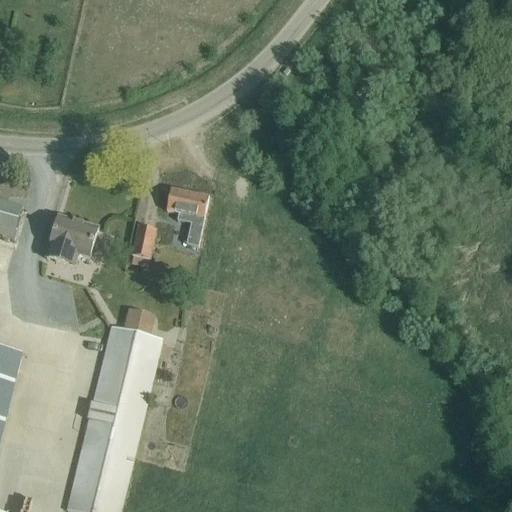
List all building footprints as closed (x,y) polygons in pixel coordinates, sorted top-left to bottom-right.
[(186,248),(198,251),(209,202),(172,194),(168,214),(179,216),(177,224),(191,227),(186,248)] [(0,238),(13,242),(22,211),(0,204),(0,238)] [(59,221),(50,250),(59,253),(55,264),(75,270),(78,259),(89,263),(99,233),(59,221)] [(133,259),(151,263),(157,234),(139,230),(133,259)] [(133,307),(130,327),(155,332),(159,311),(133,307)] [(67,511),(119,511),(161,344),(113,332),(67,511)] [(0,441),(19,361),(0,356),(0,441)]
